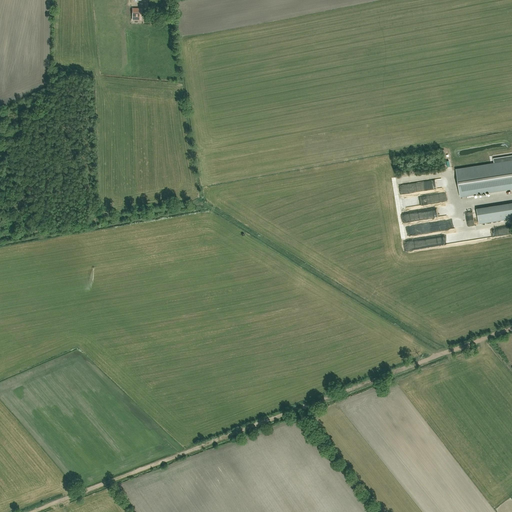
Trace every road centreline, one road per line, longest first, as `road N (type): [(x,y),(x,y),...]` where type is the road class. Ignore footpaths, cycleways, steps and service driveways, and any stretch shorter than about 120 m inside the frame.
road 1 (track): [(443,353),(205,205),(0,237)]
road 2 (track): [(443,353),(32,511)]
